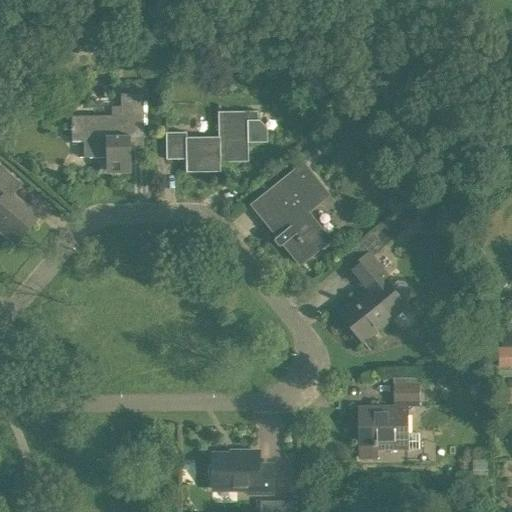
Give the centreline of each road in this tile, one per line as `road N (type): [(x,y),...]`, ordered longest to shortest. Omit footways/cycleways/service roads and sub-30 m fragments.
road 1 (residential): [(0,323),(91,218),(196,213),(213,222),(299,333),(307,369),(298,387),(255,402),(0,406)]
road 2 (unclassified): [(511,71),(331,0)]
